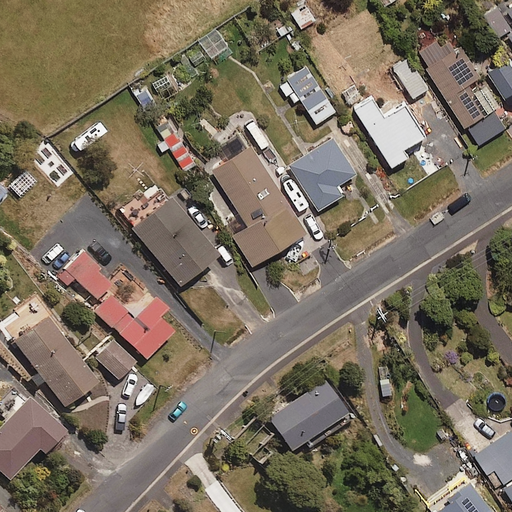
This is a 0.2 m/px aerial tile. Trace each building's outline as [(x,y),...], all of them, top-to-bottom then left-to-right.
[(511,0),(509,0),(489,14),(502,33),(505,31),(511,40),(511,0)] [(302,27),(315,18),(305,3),(292,12),(302,27)] [(327,34),(346,26),(340,11),(321,18),(327,34)] [(475,79),(480,75),(452,29),(416,51),(475,146),(505,128),(475,79)] [(413,97),(429,86),(408,57),(393,67),(413,97)] [(505,98),(511,93),(511,60),(511,58),(488,72),(505,98)] [(316,123),(335,110),(306,65),(287,78),(316,123)] [(405,102),(384,116),(372,96),(354,108),(391,166),(408,155),(403,148),(425,134),(405,102)] [(183,171),(195,164),(168,120),(156,127),(183,171)] [(338,184),(357,172),(333,135),(288,164),(318,210),(344,193),(338,184)] [(255,264),(307,230),(251,144),(212,169),(244,220),(232,228),(255,264)] [(178,286),(216,255),(169,198),(131,229),(178,286)] [(95,271),(98,268),(80,252),(63,270),(97,301),(111,285),(95,271)] [(152,297),(132,318),(107,294),(91,311),(144,360),(171,331),(156,318),(165,309),(152,297)] [(62,339),(68,333),(46,304),(6,335),(63,407),(95,381),(62,339)] [(117,380),(134,362),(108,338),(92,356),(117,380)] [(322,380),(267,418),(289,451),(305,441),(309,447),(333,431),(349,420),(322,380)] [(42,454),(63,431),(14,386),(7,393),(19,405),(0,425),(0,473),(7,480),(36,449),(42,454)] [(511,429),(474,453),(494,487),(501,483),(511,501),(511,429)] [(494,511),(469,479),(434,505),(438,511),(494,511)]
